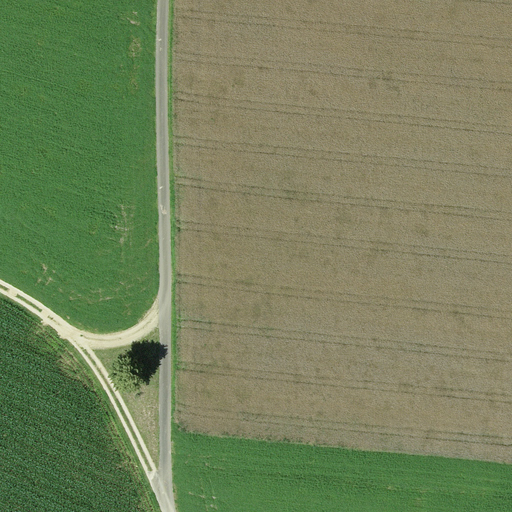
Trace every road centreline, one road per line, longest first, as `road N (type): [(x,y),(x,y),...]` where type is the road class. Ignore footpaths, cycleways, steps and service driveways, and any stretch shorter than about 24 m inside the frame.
road 1 (track): [(168,500),(167,0)]
road 2 (track): [(168,500),(81,342),(0,286)]
